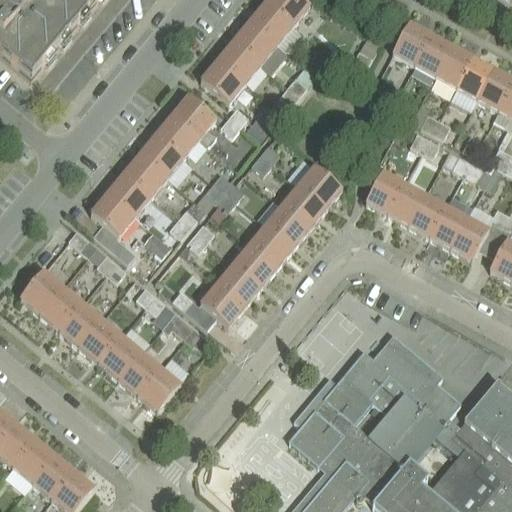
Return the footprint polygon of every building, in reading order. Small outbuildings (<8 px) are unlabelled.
[(14,0),(13,2),(11,0),(0,0),(0,60),(13,72),(22,79),(31,86),(44,70),(48,74),(57,63),(53,60),(60,52),(64,55),(72,45),(68,41),(79,29),(83,32),(92,22),(87,18),(98,6),(102,9),(110,0),(14,0)] [(294,32),(310,12),(295,0),(273,0),(266,9),(294,32)] [(250,28),(278,52),(294,32),(266,9),(250,28)] [(250,28),(233,48),(261,71),(271,79),(287,59),(278,52),(250,28)] [(409,30),(399,48),(393,59),(414,71),(430,42),(409,30)] [(359,57),(372,64),(380,49),(367,42),(366,42),(365,42),(359,52),(361,53),(359,57)] [(452,53),(430,42),(414,71),(436,83),(452,53)] [(245,91),(261,71),(233,48),(217,68),(245,91)] [(457,94),(473,65),(452,53),(436,83),(457,94)] [(358,56),(352,68),(340,61),(334,70),(347,78),(346,79),(359,86),(372,64),(359,57),(358,56)] [(473,65),(457,94),(478,106),(494,77),(473,65)] [(229,111),(245,91),(217,68),(201,87),(229,111)] [(478,106),(499,118),(511,94),(511,86),(494,77),(478,106)] [(287,92),(299,102),(307,92),(295,83),(287,92)] [(299,102),(287,92),(279,102),(291,112),(299,102)] [(511,94),(499,118),(511,124),(511,94)] [(254,119),(261,112),(246,97),(239,104),(254,119)] [(385,97),(378,110),(389,116),(397,103),(385,97)] [(172,122),(208,152),(217,141),(208,134),(216,125),(204,115),(188,103),(172,122)] [(397,103),(389,116),(400,122),(408,109),(397,103)] [(260,149),(282,122),(271,113),(268,111),(246,138),(260,149)] [(236,113),(228,123),(240,133),(248,123),(236,113)] [(428,119),(420,133),(431,139),(439,126),(428,119)] [(156,142),(183,165),(199,145),(207,152),(208,152),(172,122),(156,142)] [(232,143),(240,133),(228,123),(220,133),(232,143)] [(439,126),(431,139),(442,145),(450,132),(439,126)] [(489,171),(495,174),(504,179),(511,163),(511,136),(501,156),(498,155),(489,171)] [(428,145),(417,139),(409,153),(421,159),(428,145)] [(183,165),(156,142),(140,161),(167,184),(183,165)] [(481,149),(469,142),(462,156),(474,163),(481,149)] [(428,145),(421,159),(432,165),(439,152),(428,145)] [(279,161),(268,152),(267,151),(259,161),(271,171),(279,161)] [(443,171),(464,182),(471,169),(450,158),(443,171)] [(140,161),(123,181),(151,204),(167,184),(140,161)] [(263,181),(271,171),(259,161),(251,171),(263,181)] [(471,186),(485,193),(492,180),(471,169),(464,182),(471,186)] [(326,216),(342,196),(314,173),(298,193),(326,216)] [(505,180),(504,179),(495,174),(492,180),(485,193),(492,197),(499,183),(502,185),(505,180)] [(387,221),(405,189),(383,178),(366,209),(387,221)] [(222,180),(213,190),(225,199),(233,189),(222,180)] [(123,181),(107,200),(135,223),(151,204),(123,181)] [(409,232),(426,201),(430,192),(417,185),(413,194),(405,189),(387,221),(409,232)] [(225,199),(236,209),(244,199),(235,191),(233,189),(225,199)] [(216,209),(225,199),(213,190),(205,200),(216,209)] [(310,235),(326,216),(298,193),(282,212),(310,235)] [(216,209),(218,211),(227,219),(236,209),(225,199),(216,209)] [(94,241),(109,254),(127,269),(137,258),(119,243),(135,223),(107,200),(91,220),(103,230),(94,241)] [(430,244),(447,213),(445,212),(426,201),(409,232),(430,244)] [(467,224),(468,225),(451,256),(472,267),(489,236),(493,231),(489,229),(493,222),(474,211),(467,224)] [(293,255),(310,235),(282,212),(266,232),(293,255)] [(468,225),(467,224),(447,213),(430,244),(451,256),(468,225)] [(177,225),(189,235),(197,225),(185,215),(177,225)] [(501,235),(508,221),(497,215),(493,222),(489,229),(493,231),(501,235)] [(511,222),(508,221),(501,235),(510,240),(511,241),(511,222)] [(177,225),(169,236),(162,244),(174,253),(189,235),(177,225)] [(127,240),(138,249),(149,234),(138,226),(127,240)] [(206,250),(214,239),(203,230),(202,230),(194,240),(206,250)] [(249,252),(277,275),(293,255),(266,232),(249,252)] [(69,247),(80,256),(88,246),(77,237),(69,247)] [(153,239),(145,249),(163,264),(171,254),(153,239)] [(206,250),(194,240),(186,250),(198,259),(206,250)] [(510,240),(506,247),(490,277),(511,288),(511,286),(511,241),(510,240)] [(249,252),(233,271),(261,294),(277,275),(249,252)] [(96,273),(106,281),(116,269),(106,261),(96,273)] [(126,278),(116,269),(106,281),(116,289),(126,278)] [(245,314),(261,294),(233,271),(217,291),(245,314)] [(40,322),(63,294),(44,277),(20,305),(40,322)] [(228,334),(245,314),(217,291),(200,311),(200,310),(199,311),(180,296),(172,306),(207,335),(217,324),(228,334)] [(60,338),(83,310),(63,294),(40,322),(60,338)] [(136,305),(145,313),(155,302),(145,294),(136,305)] [(155,302),(145,313),(155,321),(165,310),(155,302)] [(79,354),(102,326),(83,310),(60,338),(79,354)] [(185,346),(195,335),(175,318),(163,334),(169,339),(172,335),(185,346)] [(99,370),(122,342),(102,326),(79,354),(99,370)] [(195,335),(185,346),(193,353),(194,351),(206,361),(214,351),(195,335)] [(122,342),(99,370),(119,387),(142,359),(122,342)] [(364,360),(338,391),(330,384),(294,427),(302,433),(289,448),(319,473),(321,469),(328,475),(320,484),(296,511),(347,511),(361,496),(377,509),(373,511),(511,511),(511,402),(500,392),(501,391),(497,389),(464,428),(464,429),(460,434),(449,425),(461,411),(436,390),(442,384),(393,343),(373,367),(364,360)] [(142,359),(119,387),(138,403),(161,375),(142,359)] [(161,375),(138,403),(158,419),(181,391),(161,375)] [(0,449),(16,430),(0,416),(0,449)] [(0,463),(13,474),(36,446),(16,430),(0,449),(0,463)] [(36,446),(13,474),(33,490),(56,462),(36,446)] [(56,462),(33,490),(52,507),(75,479),(56,462)] [(75,479),(52,507),(58,511),(80,511),(95,495),(75,479)]
